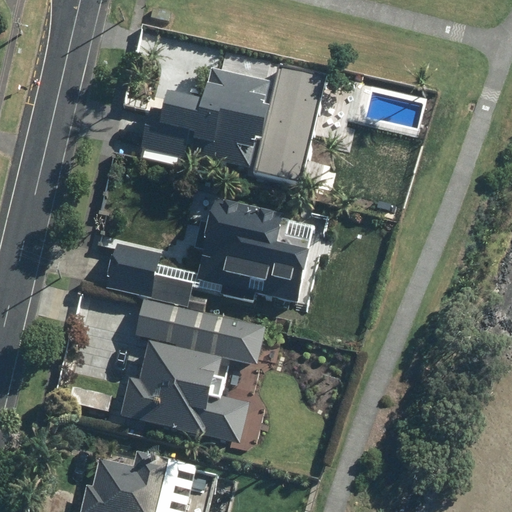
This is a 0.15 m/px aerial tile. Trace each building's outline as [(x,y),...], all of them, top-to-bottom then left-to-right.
[(163,60),(142,148),(244,173),(266,86),(163,60)] [(310,227),(209,207),(194,285),(295,304),(310,227)] [(113,248),(103,293),(148,303),(158,258),(113,248)] [(263,333),(139,305),(131,342),(254,370),(263,333)] [(221,365),(145,349),(138,381),(129,379),(118,420),(236,450),(247,409),(213,400),(221,365)] [(95,449),(79,511),(153,511),(165,467),(95,449)]
